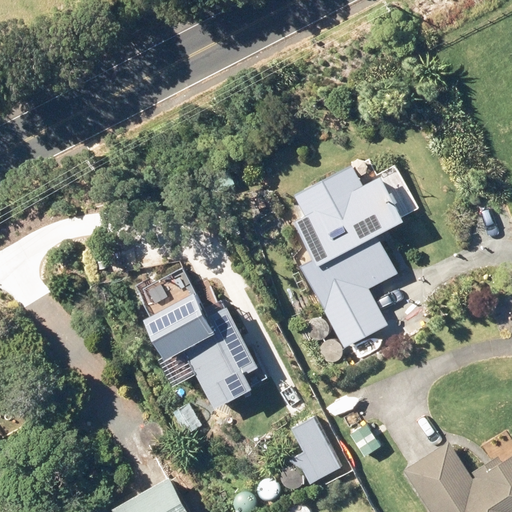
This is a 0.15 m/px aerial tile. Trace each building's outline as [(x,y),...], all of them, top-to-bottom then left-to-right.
[(303,211),(291,218),(311,253),(296,261),(344,344),(385,320),(365,285),(394,269),(370,229),(398,212),(374,170),(358,179),(346,159),(291,191),(303,211)] [(133,244),(90,251),(94,274),(136,267),(133,244)] [(179,341),(211,403),(249,383),(241,369),(254,362),(224,303),(204,314),(191,290),(176,298),(169,284),(146,296),(153,310),(142,315),(160,351),(179,341)] [(199,423),(187,400),(170,409),(182,432),(199,423)] [(287,424),(302,451),(274,466),(289,493),(317,477),(341,464),(310,411),(287,424)] [(221,436),(207,445),(212,453),(226,444),(221,436)] [(494,451),(468,468),(472,474),(469,476),(445,439),(401,467),(429,511),(511,511),(511,448),(498,457),(494,451)] [(187,511),(166,471),(108,501),(113,511),(187,511)] [(234,471),(224,477),(229,487),(239,481),(234,471)]
